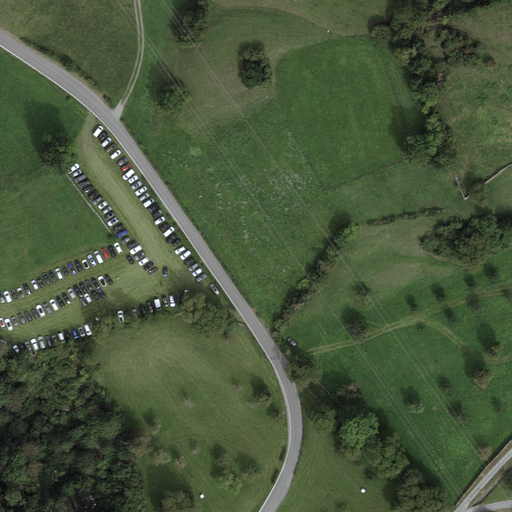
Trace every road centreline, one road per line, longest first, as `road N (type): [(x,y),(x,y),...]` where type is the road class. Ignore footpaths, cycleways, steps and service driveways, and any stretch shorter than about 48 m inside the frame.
road 1 (tertiary): [(266,511),(295,432),(283,369),(94,102),(0,40)]
road 2 (track): [(111,123),(137,66),(135,0)]
